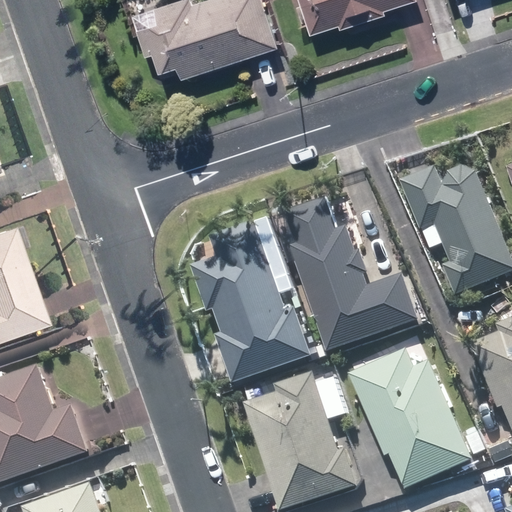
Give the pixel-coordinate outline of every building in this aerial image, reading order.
[(199,0),(180,0),(140,13),(153,53),(161,50),(167,70),(185,65),(188,77),(285,46),(271,0),(208,0),(200,3),(199,0)] [(392,8),(416,0),(307,0),(317,31),(346,22),(347,27),(393,12),(392,8)] [(450,264),(462,294),(511,274),(511,243),(482,170),(471,165),(456,171),(451,184),(449,185),(441,166),(408,180),(428,228),(442,222),(458,260),(450,264)] [(347,225),(381,311),(406,301),(401,285),(397,287),(369,217),(347,225)] [(0,341),(48,324),(14,227),(0,231),(0,341)] [(307,237),(248,257),(273,330),(354,302),(338,256),(316,264),(307,237)] [(511,321),(503,325),(506,332),(479,344),(505,408),(511,406),(511,408),(511,321)] [(412,488),(479,459),(436,360),(421,366),(413,349),(356,373),(391,454),(397,452),(412,488)] [(45,365),(0,380),(0,486),(96,451),(80,404),(61,410),(45,365)] [(251,402),(287,510),(363,485),(351,449),(345,451),(319,371),(282,383),(285,391),(251,402)] [(484,431),(472,437),(480,455),(492,450),(484,431)] [(511,511),(511,468),(461,487),(469,511),(511,511)] [(107,511),(97,483),(30,506),(32,511),(107,511)]
